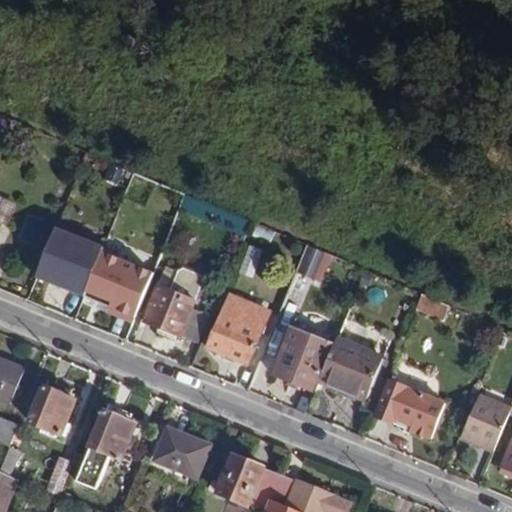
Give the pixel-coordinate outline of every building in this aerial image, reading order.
[(104,247),(118,214),(106,209),(99,228),(105,230),(98,245),(104,247)] [(323,283),(332,254),(308,246),(298,275),(323,283)] [(82,264),(49,250),(36,279),(70,294),(82,264)] [(135,319),(154,274),(115,258),(96,303),(135,319)] [(146,322),(183,337),(195,308),(197,304),(160,289),(146,322)] [(448,305),(424,294),(418,310),(443,319),(448,305)] [(271,329),(281,308),(271,303),(262,325),(271,329)] [(195,308),(183,337),(198,343),(210,314),(195,308)] [(249,364),(261,334),(222,318),(209,347),(249,364)] [(312,392),(331,346),(294,330),(274,377),(312,392)] [(384,358),(338,339),(320,383),(367,401),(384,358)] [(0,400),(10,404),(23,371),(0,360),(0,400)] [(445,404),(392,382),(378,417),(392,423),(394,418),(411,425),(408,432),(430,440),(445,404)] [(61,435),(75,401),(45,389),(31,423),(61,435)] [(466,440),(495,452),(495,451),(511,410),(483,398),(466,440)] [(122,459),(135,426),(105,415),(78,481),(97,489),(111,455),(122,459)] [(0,443),(10,447),(18,425),(0,417),(0,443)] [(167,435),(159,454),(156,461),(198,478),(211,447),(169,429),(167,435)] [(154,452),(159,454),(167,435),(162,432),(154,452)] [(511,437),(501,464),(511,468),(511,437)] [(0,471),(0,472),(11,477),(21,452),(10,447),(0,471)] [(249,507),(264,469),(235,456),(219,494),(249,507)] [(60,459),(46,492),(60,498),(74,464),(60,459)] [(511,468),(501,464),(498,472),(511,477),(511,468)] [(0,511),(0,510),(13,478),(11,477),(0,472),(0,511)] [(347,511),(351,505),(280,475),(264,511),(347,511)] [(23,511),(54,511),(60,498),(46,492),(33,487),(23,511)]
